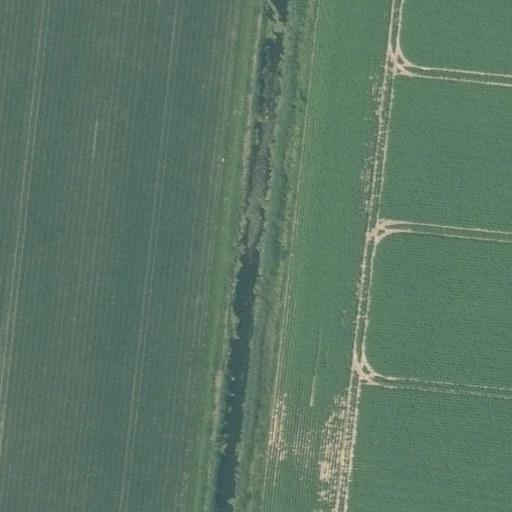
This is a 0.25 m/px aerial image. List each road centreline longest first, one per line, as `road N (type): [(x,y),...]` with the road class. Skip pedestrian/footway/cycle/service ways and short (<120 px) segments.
road 1 (track): [(248,0),(191,511)]
road 2 (track): [(252,511),(307,0)]
